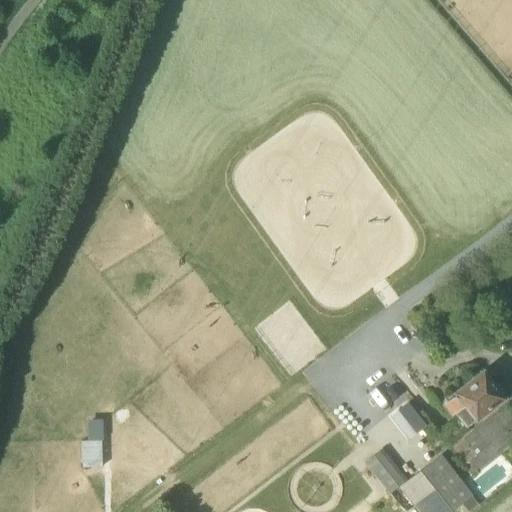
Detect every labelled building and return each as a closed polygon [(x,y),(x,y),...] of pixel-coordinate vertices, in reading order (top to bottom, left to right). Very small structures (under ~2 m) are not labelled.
[(466,426),(487,410),(502,398),(483,373),(467,386),(443,405),(451,416),(456,412),(466,426)] [(407,402),(398,409),(416,432),(425,425),(407,402)] [(77,465),(97,465),(98,438),(77,438),(77,465)] [(364,462),(389,494),(404,482),(379,451),(364,462)] [(419,511),(450,511),(462,503),(468,511),(469,511),(479,505),(472,495),(440,454),(399,487),(419,511)]
